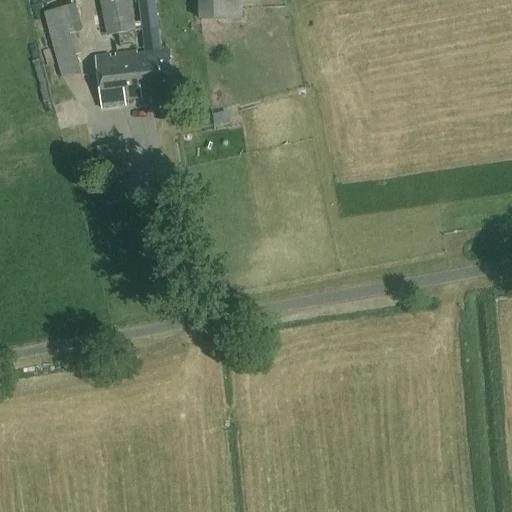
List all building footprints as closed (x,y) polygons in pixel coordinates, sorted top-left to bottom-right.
[(134,32),(128,0),(97,0),(104,37),(134,32)] [(242,20),(241,0),(197,0),(198,22),(242,20)] [(79,53),(68,6),(42,13),(61,78),(80,73),(75,55),(79,53)] [(135,54),(96,59),(101,104),(148,98),(149,105),(175,101),(168,50),(135,54)] [(124,174),(120,145),(98,149),(102,177),(124,174)]
